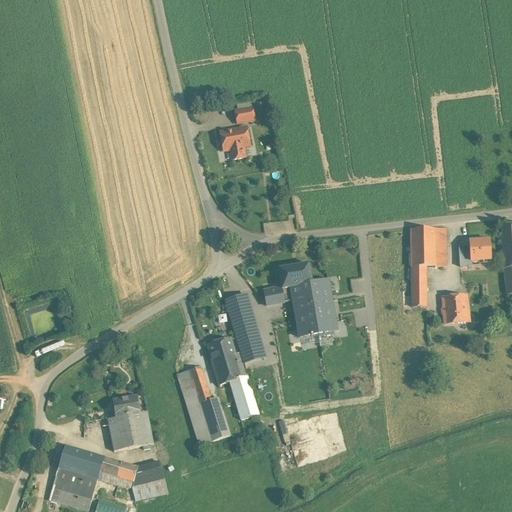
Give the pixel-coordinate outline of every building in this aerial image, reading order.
[(253,109),(236,111),(238,124),(255,122),(253,109)] [(248,131),(220,135),(223,157),(230,156),(232,167),(248,164),(247,153),(251,153),(248,131)] [(511,225),(501,226),(503,270),(511,269),(511,225)] [(435,249),(435,231),(411,231),(412,268),(426,268),(436,268),(435,249)] [(446,249),(446,231),(435,231),(435,249),(446,249)] [(490,241),(469,242),(469,247),(458,247),(460,268),(472,267),(472,262),(491,261),(490,241)] [(446,268),(446,249),(435,249),(436,268),(438,268),(443,268),(444,268),(446,268)] [(308,265),(279,270),(282,289),(282,290),(312,285),(308,265)] [(426,268),(412,268),(412,315),(426,315),(426,268)] [(511,269),(503,270),(505,286),(511,284),(511,269)] [(312,285),(282,290),(282,289),(265,293),(267,306),(294,301),(295,308),(283,310),(288,340),(336,332),(327,282),(312,285)] [(232,286),(222,290),(224,296),(225,296),(234,293),(232,286)] [(465,290),(442,293),(446,346),(471,342),(473,327),(478,325),(477,317),(471,318),(471,316),(468,317),(465,290)] [(234,293),(225,296),(227,302),(236,300),(234,293)] [(255,294),(236,300),(227,302),(226,302),(240,355),(241,354),(241,356),(241,357),(242,359),(247,376),(278,368),(267,327),(264,327),(255,294)] [(230,340),(208,347),(213,363),(235,357),(235,356),(230,340)] [(240,355),(235,356),(235,357),(213,363),(219,386),(230,383),(235,382),(246,420),(241,421),(244,429),(261,424),(247,376),(242,359),(241,357),(241,356),(241,354),(240,355)] [(343,390),(344,383),(343,376),(339,370),(332,366),(325,364),(318,366),(312,370),(308,376),(307,383),(308,391),(312,397),(318,401),(326,402),(333,401),(339,396),(343,390)] [(210,402),(200,368),(176,376),(180,387),(182,387),(193,383),(212,443),(230,438),(218,399),(210,402)] [(293,375),(272,382),(297,469),(319,462),(293,375)] [(246,420),(235,382),(230,383),(241,421),(246,420)] [(212,443),(193,383),(182,387),(201,447),(212,443)] [(137,398),(113,402),(116,419),(140,415),(137,398)] [(116,419),(107,421),(114,453),(153,445),(147,414),(140,415),(116,419)] [(104,458),(66,447),(58,469),(98,481),(104,458)] [(138,468),(104,458),(98,481),(127,490),(131,489),(138,468)] [(160,463),(138,468),(131,489),(135,502),(168,494),(160,463)] [(88,511),(98,481),(58,469),(49,501),(87,511),(88,511)] [(96,511),(125,511),(127,507),(99,501),(96,511)]
